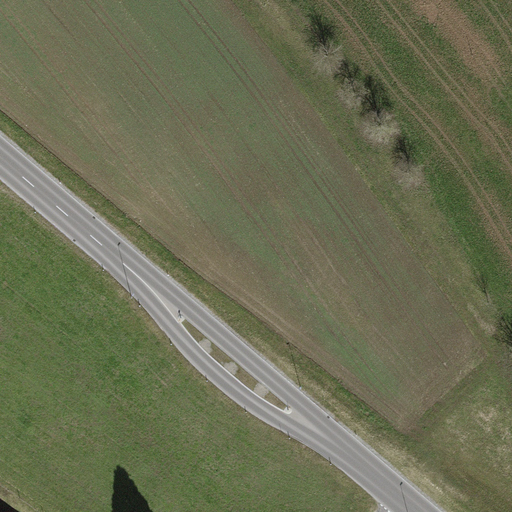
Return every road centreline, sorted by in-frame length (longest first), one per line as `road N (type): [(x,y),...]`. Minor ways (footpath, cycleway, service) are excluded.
road 1 (tertiary): [(0,156),(416,511)]
road 2 (track): [(511,375),(432,238),(242,0)]
